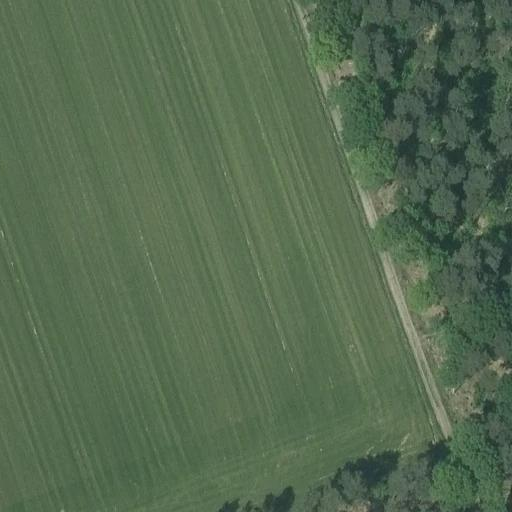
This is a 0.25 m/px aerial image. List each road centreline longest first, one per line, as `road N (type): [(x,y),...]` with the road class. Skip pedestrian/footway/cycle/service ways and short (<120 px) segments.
road 1 (track): [(295,0),(408,338)]
road 2 (track): [(408,338),(467,511)]
